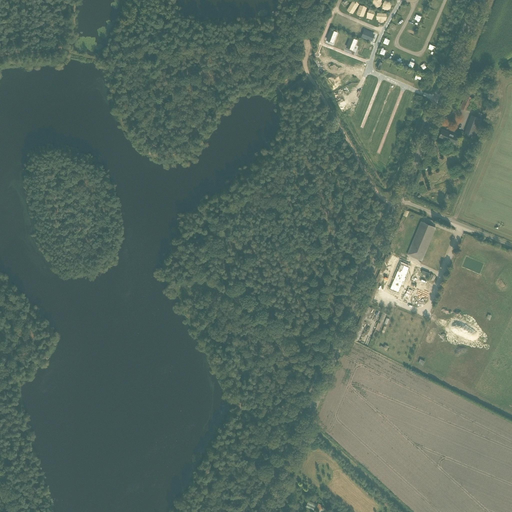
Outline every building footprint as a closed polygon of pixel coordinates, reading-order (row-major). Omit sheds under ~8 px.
[(344,28),(356,32),(358,25),(347,21),(344,28)] [(459,108),(465,111),(472,98),(466,95),(459,108)] [(475,137),(482,120),(471,116),(465,133),(475,137)] [(441,138),(447,141),(453,144),(452,146),(456,148),(458,143),(457,142),(459,137),(447,132),(442,130),(439,138),(441,138)] [(422,261),(436,228),(421,222),(407,255),(422,261)] [(413,270),(403,266),(393,291),(404,296),(411,279),(409,279),(413,270)] [(308,501),(306,507),(315,510),(317,503),(308,501)]
